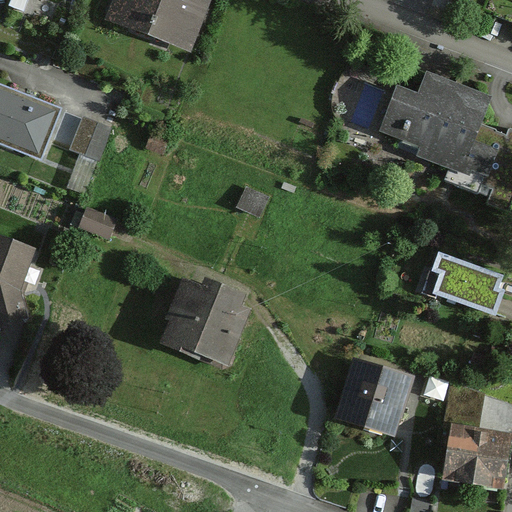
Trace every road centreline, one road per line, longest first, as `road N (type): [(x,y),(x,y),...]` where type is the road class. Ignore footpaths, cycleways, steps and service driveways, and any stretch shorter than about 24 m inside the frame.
road 1 (residential): [(316,511),(0,394)]
road 2 (residential): [(511,61),(346,0)]
